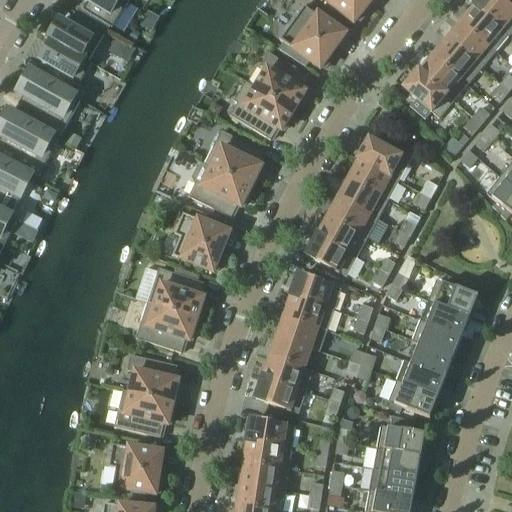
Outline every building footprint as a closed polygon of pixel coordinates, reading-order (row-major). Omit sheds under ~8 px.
[(128,3),(123,0),(81,0),(87,3),(82,12),(112,30),(128,3)] [(321,0),(353,25),(355,23),(357,25),(368,12),(365,10),(373,0),(321,0)] [(511,33),(511,11),(498,0),(477,0),(477,1),(479,2),(474,9),(508,38),(511,33)] [(279,42),(319,71),(321,69),(324,71),(333,57),(330,55),(344,36),(304,7),(279,42)] [(508,38),(474,9),(460,25),(494,54),(508,38)] [(88,63),(103,37),(73,19),(68,28),(59,23),(48,41),(91,66),(91,65),(88,63)] [(494,54),(460,25),(446,42),(480,71),(494,54)] [(132,33),(127,42),(133,46),(138,37),(132,33)] [(91,66),(48,41),(48,42),(51,44),(40,63),(49,68),(44,76),(74,94),(91,66)] [(115,42),(109,51),(128,62),(134,52),(115,42)] [(480,71),(446,42),(432,58),(467,87),(480,71)] [(294,115),(300,104),(298,103),(304,94),(300,92),(308,80),(267,55),(259,68),(266,72),(255,90),(294,115)] [(467,87),(432,58),(418,74),(417,74),(445,98),(446,97),(459,82),(466,88),(467,87)] [(80,102),(29,74),(18,94),(23,97),(14,113),(59,138),(80,102)] [(410,79),(401,90),(415,102),(409,109),(424,122),(430,115),(438,121),(453,104),(453,103),(446,97),(445,98),(417,74),(412,81),(410,79)] [(509,94),(511,90),(511,80),(508,77),(500,87),(509,94)] [(237,105),(229,118),(269,143),(277,131),(280,133),(286,124),(288,125),(294,115),(255,90),(244,84),(233,103),(237,105)] [(509,94),(500,87),(492,97),(500,104),(509,94)] [(511,119),(511,105),(510,104),(502,114),(510,121),(511,119)] [(481,127),(489,118),(480,110),(472,120),(481,127)] [(58,142),(7,114),(0,127),(0,136),(1,137),(0,139),(0,157),(38,178),(58,142)] [(481,127),(472,120),(463,131),(471,138),(481,127)] [(491,145),(499,135),(490,127),(482,137),(491,145)] [(257,179),(255,178),(260,169),(256,167),(263,155),(220,133),(204,166),(252,190),(257,179)] [(491,145),(482,137),(474,147),(483,154),(491,145)] [(362,154),(358,162),(398,184),(412,158),(383,139),(379,148),(366,141),(360,153),(362,154)] [(469,171),(477,161),(468,154),(460,164),(469,171)] [(30,179),(0,162),(0,209),(1,210),(9,193),(19,199),(30,179)] [(398,184),(358,162),(347,181),(388,203),(398,184)] [(511,163),(499,179),(511,189),(511,163)] [(204,166),(203,166),(197,167),(191,179),(194,186),(188,199),(230,220),(237,208),(240,209),(245,200),(247,201),(252,190),(204,166)] [(511,189),(499,179),(485,197),(511,217),(511,189)] [(388,203),(347,181),(337,200),(378,222),(388,203)] [(430,201),(436,189),(426,183),(420,195),(430,201)] [(430,201),(420,195),(413,207),(424,213),(430,201)] [(378,222),(337,200),(327,219),(367,241),(378,222)] [(0,252),(5,242),(0,239),(0,237),(9,219),(0,214),(0,252)] [(172,258),(212,275),(213,272),(217,273),(223,258),(219,256),(229,235),(182,216),(174,237),(180,239),(172,258)] [(367,241),(327,219),(317,238),(357,260),(367,241)] [(409,240),(415,229),(405,223),(399,234),(409,240)] [(409,240),(399,234),(393,245),(403,251),(409,240)] [(357,260),(317,238),(313,246),(310,244),(304,257),(346,280),(357,260)] [(388,278),(395,267),(384,261),(378,273),(388,278)] [(198,323),(202,311),(199,310),(203,301),(199,299),(203,286),(158,271),(147,306),(198,323)] [(388,278),(378,273),(372,285),(382,290),(388,278)] [(333,313),(340,292),(295,276),(291,290),(293,290),(290,298),(333,313)] [(402,293),(408,282),(397,277),(391,288),(402,293)] [(469,320),(469,319),(468,319),(475,301),(476,301),(477,299),(435,283),(427,303),(469,320)] [(402,293),(391,288),(385,299),(396,304),(402,293)] [(333,313),(290,298),(283,319),(326,333),(333,313)] [(427,303),(419,324),(461,340),(461,339),(460,339),(467,321),(469,321),(469,320),(427,303)] [(198,323),(147,306),(135,341),(180,356),(185,342),(189,343),(192,334),(194,334),(198,323)] [(367,325),(372,311),(361,307),(356,321),(367,325)] [(385,333),(389,321),(378,317),(374,329),(385,333)] [(326,333),(283,319),(276,339),(319,354),(326,333)] [(367,325),(356,321),(352,333),(363,336),(367,325)] [(461,340),(419,324),(411,344),(453,360),(453,359),(452,359),(459,341),(461,341),(461,340)] [(385,333),(374,329),(369,341),(380,344),(385,333)] [(319,354),(276,339),(269,360),(312,374),(303,371),(310,352),(319,355),(319,354)] [(453,360),(411,344),(417,347),(410,366),(445,380),(445,379),(444,379),(451,361),(453,361),(453,360)] [(364,356),(353,352),(349,364),(360,368),(364,356)] [(371,372),(375,360),(364,356),(360,368),(371,372)] [(172,405),(177,384),(173,383),(177,369),(130,358),(127,373),(134,375),(129,394),(122,393),(122,394),(172,405)] [(312,374),(269,360),(262,380),(305,395),(312,374)] [(360,368),(349,364),(345,376),(356,380),(360,368)] [(437,400),(437,399),(436,399),(443,381),(445,381),(445,380),(410,366),(403,364),(395,384),(437,400)] [(371,372),(360,368),(356,380),(367,383),(371,372)] [(305,395),(262,380),(260,388),(257,388),(253,401),(298,416),(305,395)] [(437,400),(395,384),(387,405),(429,421),(429,419),(428,419),(435,401),(437,401),(437,400)] [(343,395),(333,391),(328,403),(339,406),(343,395)] [(172,405),(122,394),(113,429),(160,440),(163,426),(167,427),(172,405)] [(339,406),(328,403),(324,416),(335,420),(339,406)] [(291,451),(295,429),(248,422),(245,435),(248,436),(246,444),(291,451)] [(420,459),(420,458),(419,458),(423,439),(424,439),(424,437),(380,429),(376,451),(420,459)] [(348,445),(350,433),(339,431),(337,443),(348,445)] [(327,456),(329,443),(318,441),(316,454),(327,456)] [(348,445),(337,443),(335,456),(346,458),(348,445)] [(291,451),(246,444),(243,466),(288,473),(291,451)] [(112,447),(109,469),(115,470),(112,490),(155,497),(155,494),(159,494),(161,478),(158,478),(161,454),(112,447)] [(376,451),(376,452),(372,472),(416,480),(416,479),(415,479),(419,460),(420,460),(420,459),(376,451)] [(327,456),(316,454),(314,468),(325,469),(327,456)] [(288,473),(243,466),(240,487),(284,494),(288,473)] [(372,472),(368,493),(412,501),(413,500),(411,500),(415,481),(416,481),(416,480),(372,472)] [(341,488),(343,475),(332,474),(330,486),(341,488)] [(320,500),(322,487),(311,485),(309,498),(320,500)] [(341,488),(330,486),(328,499),(339,500),(341,488)] [(281,511),(284,494),(240,487),(236,508),(259,511),(281,511)] [(412,501),(368,493),(364,511),(409,511),(411,502),(412,503),(412,501)] [(318,511),(320,500),(309,498),(307,510),(318,511)]
